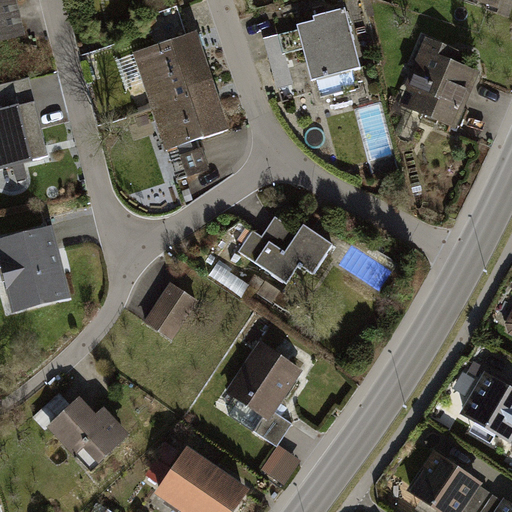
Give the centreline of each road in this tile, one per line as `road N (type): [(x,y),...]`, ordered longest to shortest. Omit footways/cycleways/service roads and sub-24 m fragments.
road 1 (residential): [(54,0),(117,231),(136,242),(157,241),(285,160)]
road 2 (tertiary): [(306,511),(383,407),(470,259)]
road 3 (residential): [(285,160),(470,259)]
road 4 (residential): [(221,0),(262,123),(285,160)]
